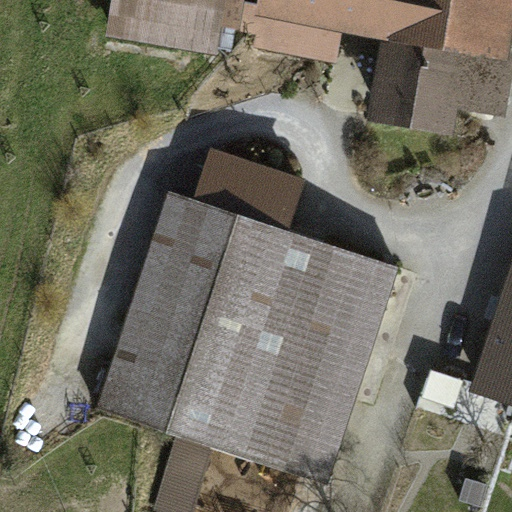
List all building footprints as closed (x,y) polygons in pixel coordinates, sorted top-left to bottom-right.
[(215,0),(118,0),(116,11),(211,27),(215,0)] [(268,0),(262,41),(332,53),(338,21),(391,30),(378,112),(445,123),(450,97),(464,99),(465,91),(499,97),(506,50),(495,48),(502,0),(268,0)] [(299,181),(210,152),(195,199),(237,213),(165,429),(300,474),(356,303),(381,312),(396,266),(283,229),(299,181)] [(237,213),(195,199),(169,190),(96,406),(165,429),(237,213)] [(418,273),(396,266),(381,312),(356,303),(300,474),(325,482),(353,398),(374,405),(418,273)] [(511,295),(483,385),(511,394),(511,295)]
